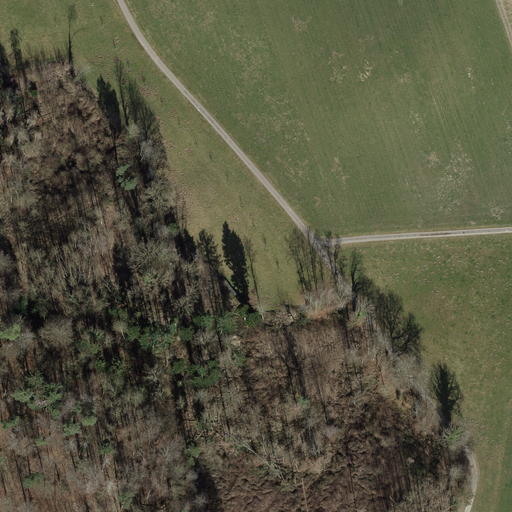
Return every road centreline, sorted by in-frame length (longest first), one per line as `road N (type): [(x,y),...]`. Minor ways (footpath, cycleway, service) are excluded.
road 1 (track): [(468,511),(475,470),(467,453),(317,243),(158,61),(121,0)]
road 2 (track): [(317,243),(511,230)]
